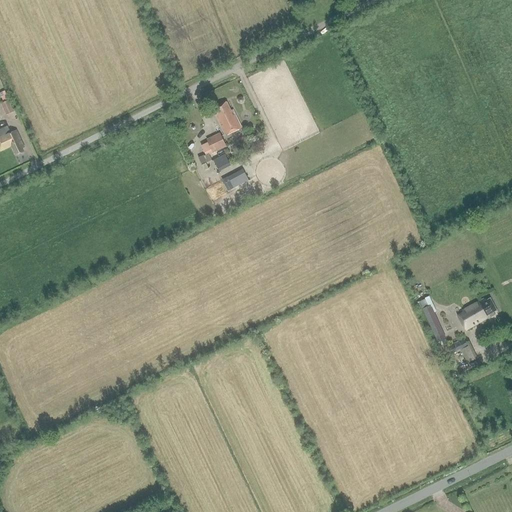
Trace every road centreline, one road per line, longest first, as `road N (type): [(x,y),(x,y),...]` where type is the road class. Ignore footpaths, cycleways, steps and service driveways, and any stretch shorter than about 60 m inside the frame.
road 1 (unclassified): [(0,184),(373,0)]
road 2 (unclassified): [(388,511),(511,451)]
